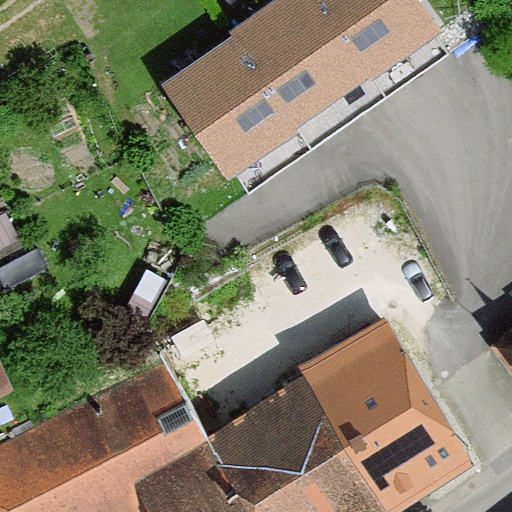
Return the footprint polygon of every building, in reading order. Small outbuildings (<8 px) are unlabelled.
[(440,19),(426,0),(262,0),(163,68),(229,163),(440,19)] [(0,316),(0,405),(36,388),(0,316)] [(301,368),(306,376),(385,511),(394,511),(473,466),(387,318),(301,368)] [(511,327),(494,343),(511,365),(511,327)] [(164,365),(0,448),(0,511),(251,511),(207,439),(164,365)] [(385,511),(306,376),(207,439),(251,511),(385,511)]
